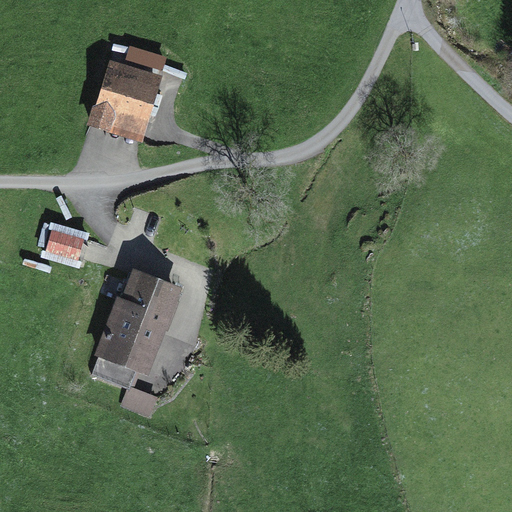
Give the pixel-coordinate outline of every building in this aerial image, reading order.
[(167,60),(130,50),(126,64),(163,74),(167,60)] [(164,80),(110,64),(96,111),(92,113),(87,130),(144,147),(164,80)] [(90,231),(51,220),(41,256),(80,267),(90,231)] [(100,353),(92,374),(127,388),(130,389),(131,385),(137,370),(147,374),(182,283),(133,264),(121,295),(117,293),(95,351),(100,353)] [(158,395),(131,385),(130,389),(127,388),(120,406),(149,417),(158,395)]
